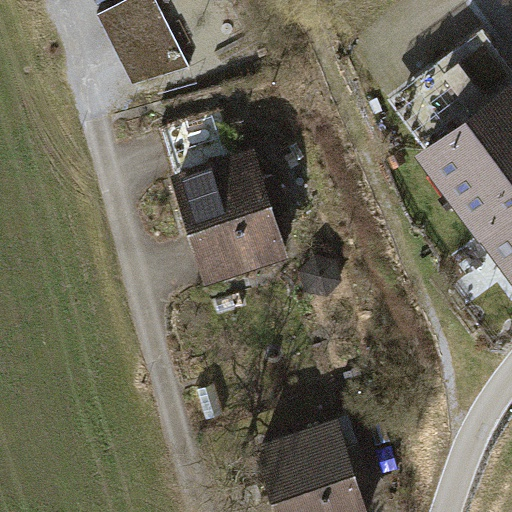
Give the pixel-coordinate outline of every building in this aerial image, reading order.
[(156,0),(109,0),(95,7),(128,79),(187,64),(156,0)] [(511,41),(504,30),(393,115),(511,270),(511,41)] [(169,163),(227,145),(215,104),(156,123),(169,163)] [(227,145),(169,163),(202,272),(286,246),(273,204),(284,201),(272,164),(262,168),(252,137),(227,145)] [(306,288),(328,290),(341,272),(331,252),(309,250),(297,268),(306,288)] [(344,405),(252,434),(276,511),(367,511),(356,476),(366,473),(344,405)]
